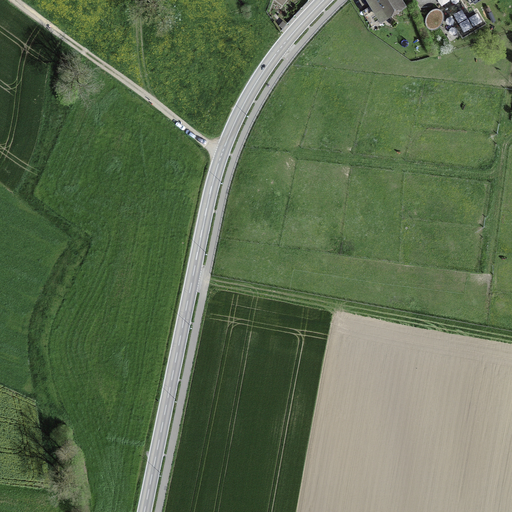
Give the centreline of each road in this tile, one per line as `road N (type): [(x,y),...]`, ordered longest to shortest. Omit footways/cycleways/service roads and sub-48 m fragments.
road 1 (track): [(158,511),(230,171),(257,109),(302,44),(346,0)]
road 2 (secondary): [(146,511),(220,156),(246,99),(325,0)]
road 3 (track): [(17,0),(220,156)]
